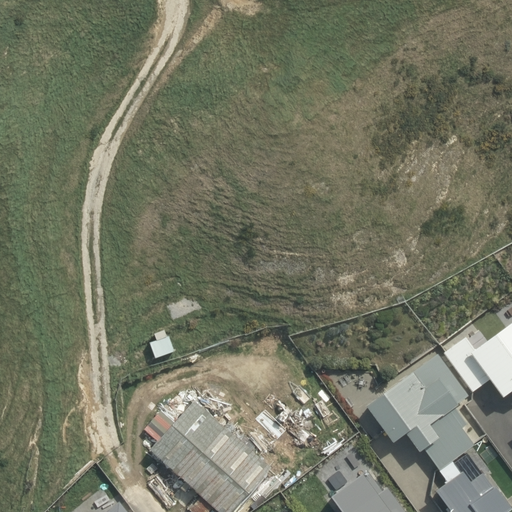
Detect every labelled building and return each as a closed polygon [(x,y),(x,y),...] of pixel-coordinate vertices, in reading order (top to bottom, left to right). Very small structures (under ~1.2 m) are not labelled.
[(511,325),(510,322),(473,349),(464,338),(444,353),(473,392),(489,380),(501,397),(511,390),(511,325)] [(473,445),(461,427),(465,424),(452,406),(467,396),(437,355),(365,406),(391,442),(404,433),(418,452),(423,448),(438,470),(473,445)] [(245,511),(278,475),(194,400),(174,422),(160,410),(137,436),(151,448),(149,450),(162,462),(155,471),(166,481),(174,473),(204,499),(218,511),(245,511)] [(254,430),(282,457),(293,446),(266,419),(254,430)] [(403,511),(373,470),(334,498),(343,511),(403,511)] [(471,488),(465,479),(439,497),(449,511),(511,511),(511,509),(489,476),(471,488)]
